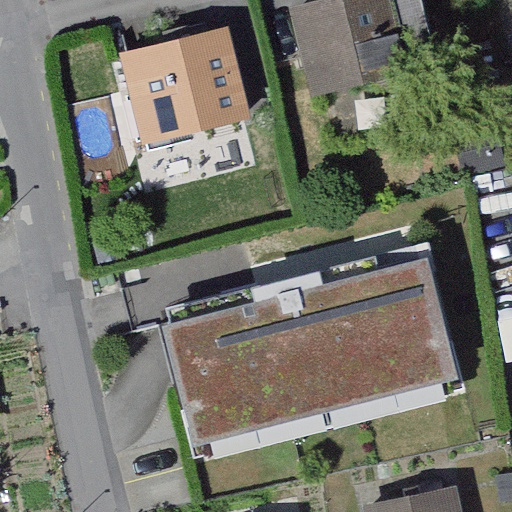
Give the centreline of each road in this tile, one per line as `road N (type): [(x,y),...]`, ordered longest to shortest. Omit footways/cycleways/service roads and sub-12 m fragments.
road 1 (residential): [(2,0),(47,258)]
road 2 (residential): [(47,258),(96,511)]
